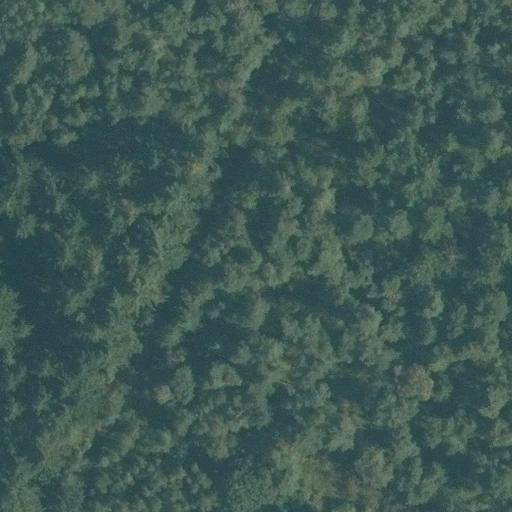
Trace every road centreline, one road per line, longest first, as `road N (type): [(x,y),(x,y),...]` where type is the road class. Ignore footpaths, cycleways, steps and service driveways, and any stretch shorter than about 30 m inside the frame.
road 1 (track): [(116,371),(271,511)]
road 2 (track): [(116,371),(53,511)]
